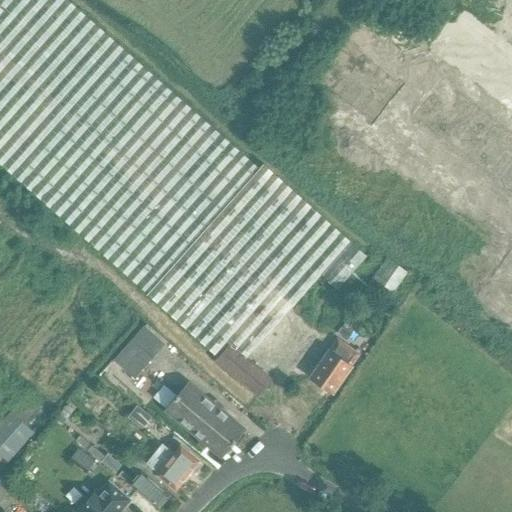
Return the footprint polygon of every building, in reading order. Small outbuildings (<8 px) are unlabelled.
[(0,0),(0,165),(37,198),(146,294),(258,169),(223,138),(174,94),(67,0),(0,0)] [(339,38),(309,76),(310,76),(312,74),(331,90),(358,55),(338,40),(340,38),(339,38)] [(358,55),(331,90),(352,105),(378,71),(358,55)] [(378,71),(352,105),(371,120),(370,122),(371,123),(390,99),(391,96),(398,88),(399,87),(400,85),(399,84),(398,86),(378,71)] [(443,82),(414,119),(415,120),(416,118),(436,133),(462,99),(443,84),(444,82),(443,82)] [(462,99),(436,133),(456,149),(482,115),(462,99)] [(482,115),(456,149),(476,165),(502,130),(482,115)] [(511,138),(502,130),(476,165),(496,180),(511,159),(511,138)] [(511,159),(496,180),(511,192),(511,159)] [(166,273),(146,294),(219,358),(215,362),(258,397),(272,380),(245,358),(319,274),(337,290),(366,257),(348,242),(262,164),(258,169),(166,273)] [(407,273),(386,258),(365,287),(375,294),(387,303),(407,273)] [(375,294),(365,287),(364,287),(353,303),(364,310),(375,294)] [(347,340),(364,315),(354,309),(337,333),(347,340)] [(332,395),(350,368),(358,357),(336,342),(310,380),(332,395)] [(123,374),(141,353),(130,343),(112,365),(123,374)] [(141,353),(123,374),(134,383),(152,362),(141,353)] [(186,385),(177,397),(205,420),(203,422),(234,448),(246,434),(186,385)] [(163,388),(154,399),(167,410),(165,412),(225,460),(234,448),(203,422),(205,420),(177,397),(164,387),(163,388)] [(143,429),(151,419),(136,407),(127,417),(143,429)] [(63,411),(56,419),(62,424),(69,416),(63,411)] [(10,413),(0,423),(0,457),(8,464),(34,434),(10,413)] [(106,456),(79,436),(75,442),(116,473),(122,465),(107,454),(106,456)] [(133,456),(175,490),(189,474),(192,477),(201,466),(180,448),(172,457),(161,447),(147,465),(134,455),(133,456)] [(95,460),(78,449),(70,460),(87,472),(95,460)] [(174,491),(175,490),(133,456),(125,466),(137,476),(132,483),(124,476),(120,479),(157,510),(169,498),(160,490),(166,484),(174,491)] [(19,478),(18,480),(12,486),(24,496),(31,488),(19,478)] [(96,489),(76,511),(122,511),(133,500),(109,480),(99,492),(96,489)] [(42,511),(49,504),(32,489),(24,498),(39,511),(42,511)]
